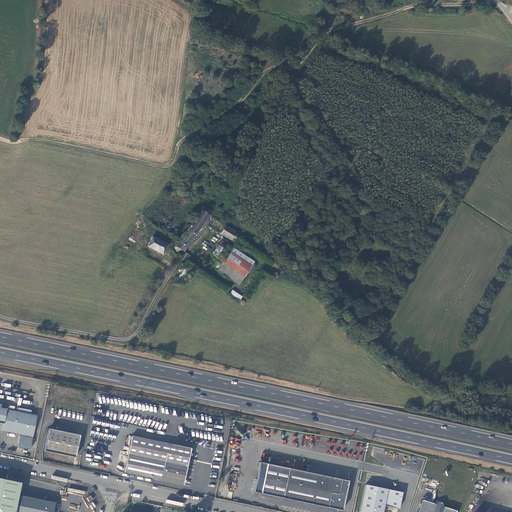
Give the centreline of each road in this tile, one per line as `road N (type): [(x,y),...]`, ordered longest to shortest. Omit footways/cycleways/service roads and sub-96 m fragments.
road 1 (track): [(0,139),(166,167),(178,142),(232,109),(266,69),(299,64),(334,29),(411,6),(496,1)]
road 2 (trunk): [(511,445),(0,337)]
road 3 (trunk): [(0,353),(511,460)]
road 4 (track): [(0,316),(124,339),(182,259)]
road 5 (unclassified): [(113,483),(246,511)]
